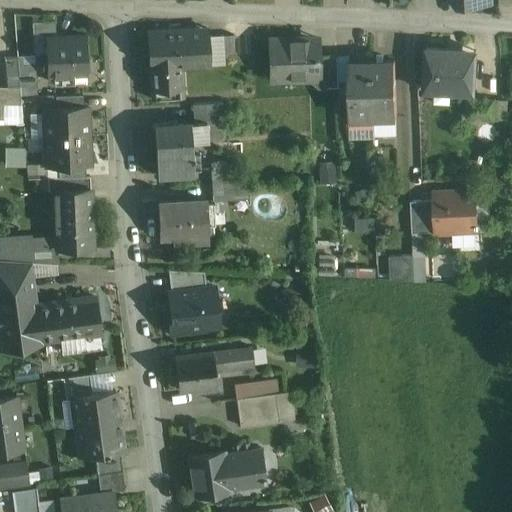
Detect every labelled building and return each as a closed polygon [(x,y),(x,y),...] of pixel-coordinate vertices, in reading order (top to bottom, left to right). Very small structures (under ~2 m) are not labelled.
[(55,20),(32,22),(32,33),(55,32),(55,20)] [(199,34),(199,28),(148,31),(152,99),(175,98),(174,72),(180,72),(180,67),(208,65),(207,34),(199,34)] [(234,34),(222,35),(223,58),(235,57),(234,34)] [(84,35),(47,36),(48,75),(53,75),(54,83),(74,82),(74,74),(86,73),(84,35)] [(318,44),(297,44),(297,38),(269,38),(271,79),(323,77),(323,72),(318,72),(318,55),(318,44)] [(349,54),(336,55),(337,81),(348,80),(348,62),(349,62),(349,54)] [(33,55),(18,56),(20,86),(20,97),(36,96),(33,55)] [(336,55),(318,55),(318,72),(323,72),(323,77),(323,87),(337,86),(337,81),(336,55)] [(455,60),(428,58),(426,87),(472,90),(473,56),(456,55),(455,60)] [(18,56),(4,57),(6,86),(20,86),(18,56)] [(395,60),(371,61),(373,117),(397,117),(395,60)] [(349,62),(348,62),(348,80),(350,118),(373,117),(371,61),(349,62)] [(6,86),(0,86),(0,106),(4,106),(4,104),(20,104),(21,104),(20,97),(20,86),(6,86)] [(82,94),(55,95),(56,107),(64,107),(83,106),(82,94)] [(494,101),(470,99),(469,118),(493,119),(494,101)] [(20,104),(4,104),(4,106),(3,117),(11,117),(14,115),(21,115),(20,104)] [(83,106),(64,107),(56,107),(44,108),(45,137),(88,135),(87,106),(83,106)] [(507,120),(493,119),(491,143),(505,144),(507,120)] [(190,123),(155,125),(156,157),(157,174),(193,172),(193,169),(200,168),(199,152),(192,153),(190,123)] [(88,135),(45,137),(46,165),(58,165),(85,164),(89,164),(88,135)] [(9,145),(9,164),(29,164),(29,145),(9,145)] [(211,161),(212,183),(235,182),(233,160),(211,161)] [(321,181),(339,180),(338,162),(320,163),(321,181)] [(85,164),(58,165),(59,177),(86,176),(85,164)] [(59,177),(47,177),(48,190),(54,190),(54,189),(90,188),(89,176),(59,177)] [(235,182),(212,183),(213,200),(247,198),(246,181),(235,182)] [(90,188),(54,189),(54,190),(54,209),(91,208),(90,188)] [(475,191),(434,193),(435,200),(436,232),(477,230),(475,191)] [(205,198),(159,201),(158,201),(160,238),(161,238),(161,237),(174,236),(174,246),(176,246),(176,243),(208,241),(207,224),(215,224),(213,200),(208,200),(207,199),(205,199),(205,198)] [(435,200),(411,201),(412,233),(436,232),(435,200)] [(91,208),(54,209),(55,235),(56,247),(57,247),(93,246),(91,208)] [(55,235),(32,236),(32,238),(0,239),(0,258),(29,261),(55,263),(57,247),(56,247),(55,235)] [(413,255),(389,256),(390,280),(415,282),(413,255)] [(0,258),(0,346),(39,342),(39,340),(34,304),(29,261),(0,258)] [(214,286),(170,292),(172,311),(169,311),(172,333),(203,329),(203,326),(218,324),(214,286)] [(94,296),(34,304),(39,340),(60,338),(84,334),(99,332),(94,296)] [(84,334),(60,338),(62,351),(86,348),(84,334)] [(317,366),(319,349),(297,346),(295,364),(317,366)] [(251,347),(212,352),(215,370),(253,365),(251,347)] [(212,352),(176,356),(180,390),(216,385),(215,370),(212,352)] [(88,374),(63,377),(65,398),(72,397),(71,396),(91,394),(88,374)] [(261,380),(234,383),(236,398),(263,394),(261,380)] [(91,394),(71,396),(72,397),(76,426),(119,420),(115,391),(91,394)] [(263,394),(236,398),(240,425),(279,420),(275,392),(263,394)] [(16,396),(0,398),(0,424),(19,422),(16,396)] [(119,420),(76,426),(80,456),(95,454),(120,451),(123,450),(119,420)] [(19,422),(0,424),(0,451),(23,448),(19,422)] [(120,451),(95,454),(97,473),(122,470),(120,451)] [(225,451),(188,456),(194,495),(231,490),(230,485),(260,479),(256,452),(225,457),(225,451)] [(0,461),(0,481),(1,487),(36,481),(31,456),(0,461)] [(122,470),(97,473),(100,492),(124,489),(122,470)] [(39,511),(35,487),(11,490),(14,511),(39,511)] [(100,492),(61,498),(61,497),(59,497),(61,511),(116,511),(114,491),(100,492)]
